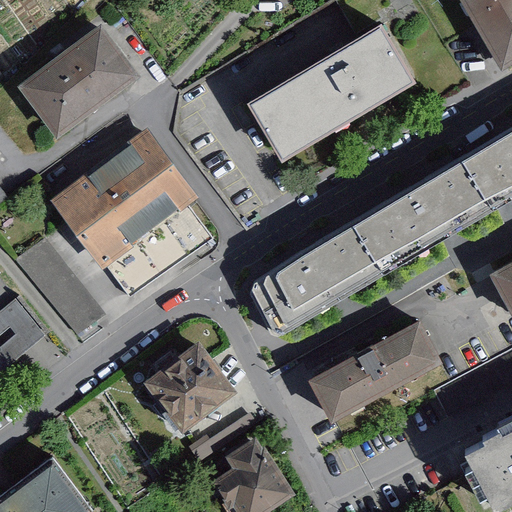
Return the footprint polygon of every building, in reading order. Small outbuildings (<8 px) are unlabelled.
[(511,0),(462,0),(502,67),(511,61),(511,0)] [(377,16),(240,96),(275,155),(411,76),(377,16)] [(97,20),(13,81),(51,134),(135,73),(97,20)] [(511,125),(248,283),(276,338),(511,199),(511,125)] [(146,128),(49,198),(100,268),(197,198),(146,128)] [(511,254),(485,268),(511,319),(511,254)] [(0,373),(49,334),(21,300),(0,316),(0,373)] [(415,314),(303,372),(326,417),(438,360),(415,314)] [(195,336),(142,375),(178,425),(232,386),(195,336)] [(511,415),(458,443),(493,511),(501,511),(511,506),(511,415)] [(212,473),(238,511),(255,511),(293,487),(254,429),(222,450),(230,461),(212,473)] [(89,511),(96,507),(51,449),(0,488),(0,511),(89,511)]
